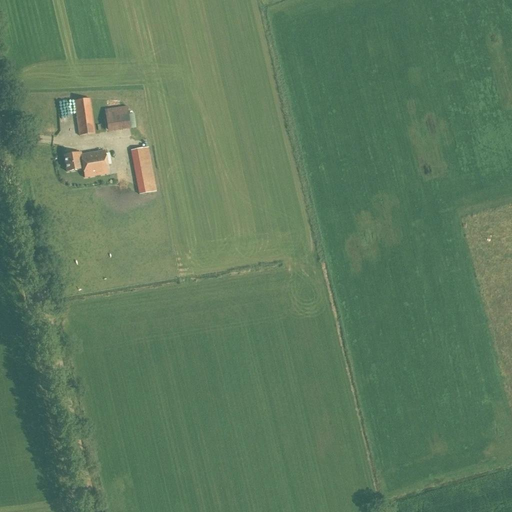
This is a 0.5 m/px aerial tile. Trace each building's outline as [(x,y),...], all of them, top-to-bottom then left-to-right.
[(79,136),(94,134),(89,99),(74,101),(79,136)] [(130,129),(130,128),(128,114),(127,107),(105,110),(108,132),(130,129)] [(139,195),(156,192),(148,148),(131,150),(139,195)] [(84,178),(109,174),(105,151),(81,155),(80,153),(78,153),(79,160),(81,160),(84,178)] [(81,170),(79,160),(78,153),(64,156),(67,172),(81,170)]
